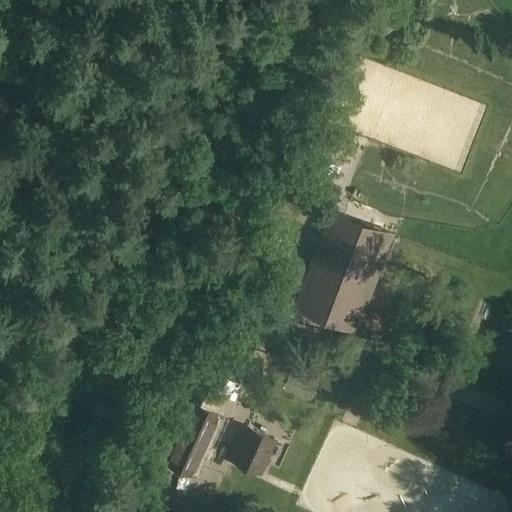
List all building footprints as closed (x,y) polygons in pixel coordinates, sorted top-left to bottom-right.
[(367,21),(379,37),(396,25),(385,9),(367,21)] [(393,233),(339,212),(303,306),(357,329),(393,233)] [(495,359),(511,365),(511,329),(508,327),(495,359)] [(161,459),(195,475),(224,412),(211,406),(234,356),(213,346),(161,459)] [(282,388),(310,401),(320,378),(292,366),(282,388)] [(230,459),(261,472),(277,437),(246,424),(230,459)]
